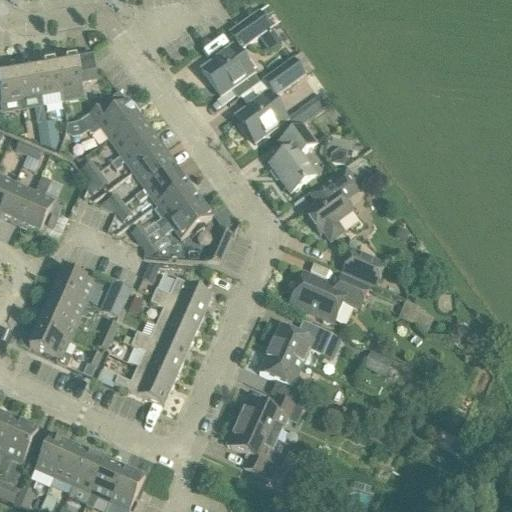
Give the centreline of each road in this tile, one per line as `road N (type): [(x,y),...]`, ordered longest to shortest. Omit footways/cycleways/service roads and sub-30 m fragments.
road 1 (residential): [(176,453),(269,234),(118,35)]
road 2 (residential): [(0,374),(176,453)]
road 3 (residential): [(22,272),(56,259),(73,238),(139,267)]
road 4 (residential): [(118,35),(90,14),(29,23),(0,13)]
